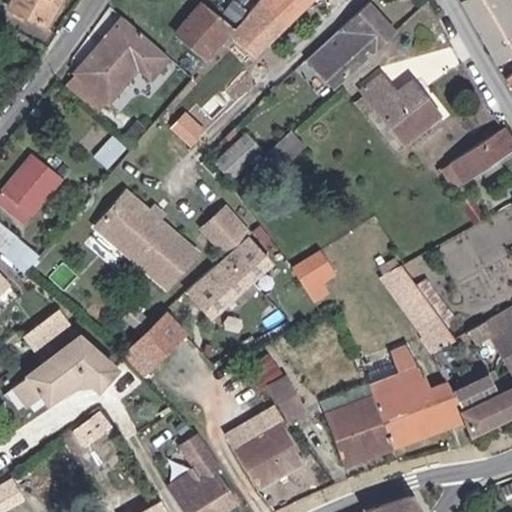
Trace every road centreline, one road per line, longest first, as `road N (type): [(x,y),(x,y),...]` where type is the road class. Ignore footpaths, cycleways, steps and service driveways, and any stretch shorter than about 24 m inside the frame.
road 1 (unknown): [(347,0),(185,143)]
road 2 (residential): [(101,0),(0,136)]
road 3 (unknown): [(165,511),(105,408),(74,390)]
road 4 (residential): [(324,511),(413,475),(467,469)]
